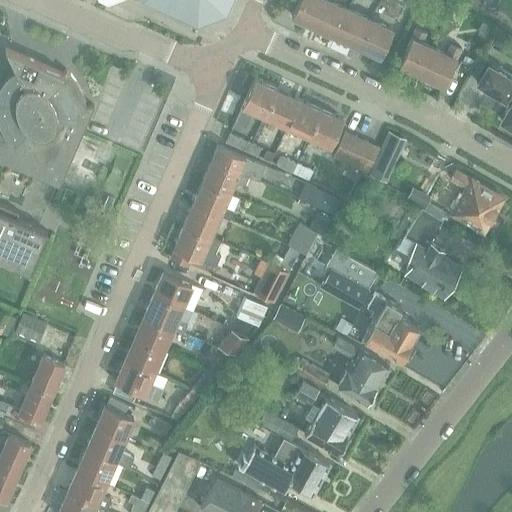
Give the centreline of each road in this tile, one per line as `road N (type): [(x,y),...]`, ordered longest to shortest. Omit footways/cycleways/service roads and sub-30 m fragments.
road 1 (residential): [(16,511),(216,73)]
road 2 (residential): [(511,166),(435,121),(241,33)]
road 3 (residential): [(373,511),(511,326)]
road 4 (residential): [(216,73),(35,0)]
